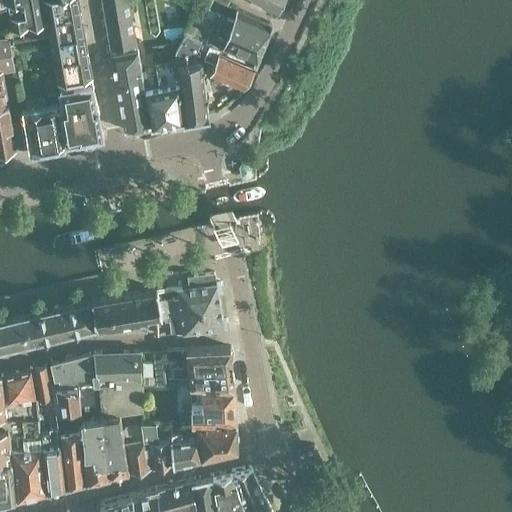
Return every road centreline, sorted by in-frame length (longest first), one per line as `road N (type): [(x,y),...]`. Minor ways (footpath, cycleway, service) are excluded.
road 1 (residential): [(252,337),(93,339),(0,362)]
road 2 (residential): [(252,337),(210,141)]
road 3 (residential): [(303,511),(274,446),(252,337)]
road 4 (residential): [(210,141),(242,122),(307,0)]
road 5 (residential): [(119,156),(91,0)]
road 6 (residential): [(0,179),(119,156)]
